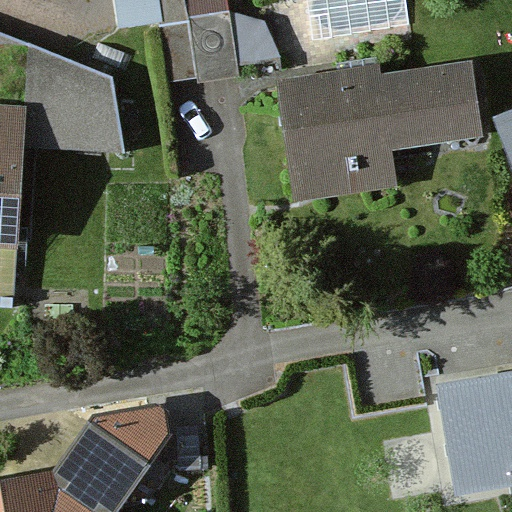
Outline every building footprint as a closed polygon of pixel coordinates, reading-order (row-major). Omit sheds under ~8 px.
[(234,0),(119,0),(123,18),(161,10),(174,72),(280,49),(268,0),(253,0),(235,4),(234,0)] [(309,0),(312,29),(410,20),(408,0),(309,0)] [(0,248),(27,253),(30,151),(130,156),(112,75),(0,32),(0,248)] [(467,54),(270,83),(288,203),(407,186),(403,156),(480,145),(467,54)] [(511,119),(498,124),(511,159),(511,119)] [(511,371),(498,374),(501,387),(436,398),(456,510),(511,499),(511,371)] [(0,479),(0,511),(113,511),(109,486),(137,428),(109,415),(78,468),(0,479)]
